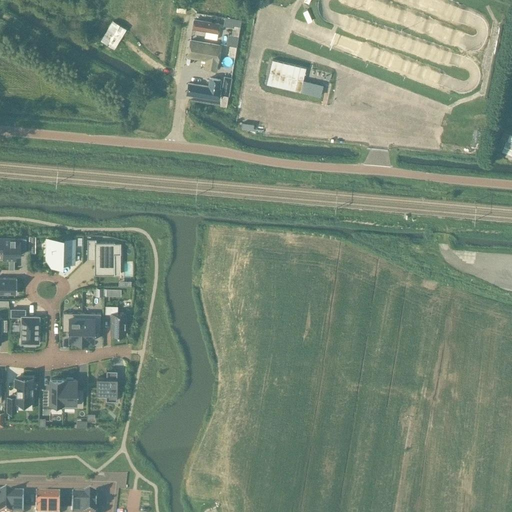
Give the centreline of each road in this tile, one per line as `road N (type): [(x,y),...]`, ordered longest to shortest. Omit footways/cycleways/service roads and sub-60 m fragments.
road 1 (residential): [(310,490),(288,432),(299,385),(287,327),(353,276),(511,319)]
road 2 (unclassified): [(511,184),(174,148)]
road 3 (residential): [(310,490),(463,448),(511,449)]
road 4 (track): [(0,17),(178,115)]
road 5 (unclassified): [(174,148),(0,132)]
road 6 (residential): [(0,481),(106,485),(109,511)]
road 7 (unclassified): [(174,148),(189,19)]
